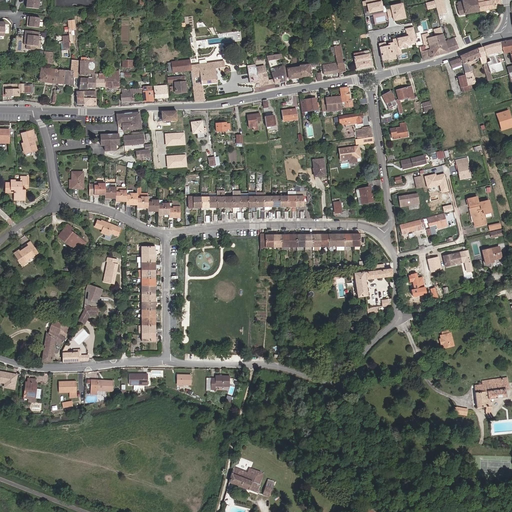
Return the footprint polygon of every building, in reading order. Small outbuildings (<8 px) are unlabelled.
[(26,0),(25,6),(38,8),(38,0),(26,0),(27,0),(26,0)] [(362,0),(365,15),(374,14),(373,12),(383,10),(381,0),(362,0)] [(434,0),(437,15),(446,13),(443,0),(434,0)] [(460,15),(479,11),(476,0),(469,0),(463,1),(463,2),(458,3),(458,6),(460,15)] [(476,0),(479,11),(501,7),(499,0),(476,0)] [(402,2),(389,5),(393,20),(405,18),(402,2)] [(386,21),(385,11),(372,12),(373,23),(386,21)] [(37,27),(39,17),(28,16),(27,19),(26,19),(25,25),(37,27)] [(68,21),(68,23),(69,39),(71,42),(72,43),(77,43),(76,41),(74,41),(74,38),(72,38),(72,30),(76,30),(75,21),(74,21),(74,19),(71,19),(71,21),(68,21)] [(407,35),(392,38),(395,54),(401,53),(400,46),(417,43),(414,26),(405,28),(407,35)] [(25,30),(24,44),(27,45),(26,49),(35,50),(36,46),(38,46),(40,32),(25,30)] [(420,53),(422,60),(438,55),(433,38),(430,38),(429,34),(425,35),(425,37),(423,38),(424,40),(423,40),(426,51),(420,53)] [(447,53),(445,42),(443,35),(435,37),(434,37),(433,38),(438,55),(447,53)] [(463,38),(465,45),(472,42),(469,36),(463,38)] [(447,53),(458,48),(454,39),(445,42),(447,53)] [(510,51),(511,61),(511,40),(500,43),(502,51),(503,53),(510,51)] [(502,51),(500,43),(490,45),(483,47),(486,56),(494,53),(502,51)] [(479,57),(484,55),(482,48),(460,56),(460,57),(463,68),(467,87),(469,86),(469,85),(475,83),(471,71),(469,72),(467,65),(473,63),(472,60),(479,57)] [(66,58),(70,58),(69,51),(63,51),(61,51),(61,53),(61,63),(66,63),(66,58)] [(363,55),(353,57),(355,69),(371,67),(368,51),(363,52),(363,55)] [(52,52),(45,52),(44,64),(51,65),(52,52)] [(341,55),(335,56),(336,60),(336,63),(338,72),(345,71),(343,63),(345,63),(345,61),(342,61),(341,55)] [(487,62),(484,55),(479,57),(481,63),(482,62),(483,66),(485,66),(490,81),(492,80),(490,73),(487,62)] [(86,61),(80,61),(80,76),(87,76),(87,74),(87,66),(93,66),(94,63),(94,61),(91,61),(91,59),(86,59),(86,61)] [(459,59),(449,63),(451,69),(461,66),(459,59)] [(191,70),(190,64),(190,60),(172,63),(167,64),(168,73),(191,70)] [(493,64),(492,61),(487,62),(490,73),(495,72),(493,64)] [(191,72),(194,102),(203,101),(202,86),(217,84),(215,68),(224,67),(225,73),(229,73),(228,66),(225,66),(224,62),(199,64),(200,71),(191,72)] [(500,62),(493,64),(495,72),(502,69),(500,62)] [(299,64),(301,77),(310,76),(309,65),(304,66),(304,63),(300,63),(300,64),(299,64)] [(338,72),(336,63),(322,66),(323,75),(333,73),(334,78),(339,77),(338,72)] [(288,78),(288,79),(301,77),(299,64),(283,66),(283,68),(285,78),(288,78)] [(256,73),(258,84),(259,84),(260,86),(262,86),(269,85),(268,80),(264,66),(257,68),(258,73),(256,73)] [(38,81),(45,82),(47,68),(41,67),(38,81)] [(54,69),(47,68),(45,82),(47,82),(52,83),(54,69)] [(274,83),(285,81),(285,78),(283,68),(273,70),(273,69),(269,69),(271,73),(273,79),(274,83)] [(65,70),(63,84),(72,85),(73,78),(74,71),(70,71),(68,71),(65,70)] [(95,74),(96,87),(105,87),(105,76),(104,73),(95,73),(95,74)] [(105,76),(105,87),(119,86),(119,81),(118,81),(117,73),(113,73),(109,73),(109,76),(105,76)] [(87,79),(86,88),(96,88),(96,87),(95,74),(93,74),(91,74),(91,79),(87,79)] [(461,87),(466,86),(463,75),(457,76),(460,88),(461,87)] [(86,88),(87,79),(80,79),(78,90),(87,89),(86,88)] [(186,93),(185,82),(174,82),(174,86),(170,86),(170,93),(174,93),(174,94),(186,93)] [(19,93),(24,92),(24,85),(24,84),(15,84),(3,84),(3,89),(5,89),(5,96),(19,96),(19,93)] [(167,86),(153,87),(154,98),(167,97),(167,86)] [(143,92),(143,93),(143,97),(144,102),(152,101),(151,87),(143,88),(143,92)] [(349,101),(348,88),(347,87),(340,89),(340,96),(341,106),(345,105),(345,107),(352,106),(351,101),(349,101)] [(395,100),(398,113),(401,113),(399,100),(402,99),(402,101),(404,100),(403,99),(412,97),(410,87),(395,91),(397,100),(395,100)] [(132,94),(143,93),(143,92),(142,89),(121,89),(121,94),(120,94),(121,102),(133,101),(132,94)] [(389,92),(385,94),(386,96),(382,98),(387,108),(391,106),(389,102),(393,100),(389,92)] [(341,106),(340,96),(325,98),(327,108),(328,108),(328,110),(329,110),(329,108),(332,108),(332,111),(342,110),(341,106)] [(301,100),(302,111),(305,111),(317,109),(319,108),(318,106),(317,107),(315,98),(301,100)] [(291,111),(291,110),(281,111),(283,121),(297,119),(296,111),(291,111)] [(507,114),(509,113),(508,110),(496,113),(501,130),(505,128),(503,124),(509,122),(507,114)] [(177,121),(176,111),(161,111),(161,112),(162,121),(177,121)] [(116,114),(118,123),(122,123),(122,130),(141,128),(139,112),(116,114)] [(251,116),(251,115),(247,115),(248,127),(252,127),(252,130),(257,129),(256,121),(260,120),(260,114),(255,114),(255,116),(251,116)] [(356,120),(356,122),(356,124),(361,123),(361,118),(362,118),(361,114),(338,117),(339,124),(344,123),(344,121),(353,120),(356,120)] [(265,118),(267,127),(275,125),(273,116),(265,118)] [(196,132),(196,137),(203,137),(202,121),(191,122),(192,133),(196,132)] [(225,122),(215,123),(216,132),(226,131),(226,130),(229,130),(229,123),(225,124),(225,122)] [(395,136),(396,138),(405,137),(404,127),(403,127),(402,125),(401,125),(401,128),(394,129),(390,130),(391,137),(391,136),(395,136)] [(358,139),(372,137),(370,130),(357,131),(358,139)] [(22,143),(24,152),(34,150),(32,141),(35,140),(34,135),(32,135),(31,131),(20,133),(22,143)] [(119,145),(119,134),(100,134),(100,144),(104,144),(104,148),(104,149),(116,149),(115,145),(119,145)] [(143,144),(143,134),(131,135),(123,136),(124,146),(143,144)] [(119,154),(119,145),(115,145),(116,149),(104,149),(104,148),(100,149),(100,154),(119,154)] [(357,147),(338,149),(339,161),(344,160),(345,163),(349,162),(349,159),(359,158),(357,147)] [(137,158),(149,157),(148,149),(136,151),(137,158)] [(417,166),(427,163),(425,155),(402,161),(404,169),(414,166),(414,164),(416,164),(417,166)] [(314,176),(325,175),(323,158),(312,159),(314,176)] [(460,163),(460,159),(453,160),(458,179),(468,177),(464,162),(460,163)] [(83,171),(71,171),(70,188),(82,188),(83,171)] [(11,191),(11,189),(13,189),(13,199),(24,199),(24,189),(22,189),(22,184),(26,184),(26,176),(19,176),(19,181),(14,181),(14,180),(9,180),(9,182),(4,182),(4,191),(11,191)] [(421,176),(414,177),(417,189),(423,187),(421,176)] [(367,188),(358,190),(361,204),(373,202),(370,191),(374,190),(372,185),(379,184),(378,180),(366,182),(367,188)] [(104,189),(104,184),(97,184),(97,182),(93,182),(93,184),(89,184),(89,194),(93,194),(93,196),(97,196),(97,194),(104,194),(104,189)] [(115,187),(108,187),(107,189),(104,189),(104,194),(104,200),(108,200),(108,198),(115,198),(115,192),(115,187)] [(140,197),(147,197),(147,196),(147,193),(140,193),(141,188),(137,188),(137,194),(137,198),(140,199),(140,197)] [(118,192),(115,192),(115,198),(115,203),(118,203),(118,201),(126,201),(126,195),(126,191),(118,191),(118,192)] [(129,195),(126,195),(126,201),(126,206),(129,206),(129,204),(137,204),(137,198),(137,194),(129,194),(129,195)] [(400,207),(419,205),(418,194),(408,196),(409,197),(406,197),(406,196),(399,197),(400,207)] [(279,195),(279,206),(287,206),(287,195),(279,195)] [(287,195),(287,206),(295,206),(295,195),(287,195)] [(295,195),(295,206),(303,206),(303,195),(295,195)] [(188,207),(201,207),(201,196),(188,196),(188,207)] [(216,196),(208,196),(209,207),(217,207),(216,196)] [(216,196),(217,207),(224,207),(224,196),(216,196)] [(232,196),(232,207),(240,207),(240,196),(232,196)] [(240,196),(240,207),(248,207),(248,196),(240,196)] [(256,196),(256,206),(264,207),(264,196),(256,196)] [(264,196),(264,207),(272,206),(271,196),(264,196)] [(140,199),(137,198),(137,204),(137,209),(140,209),(140,207),(147,207),(147,202),(147,197),(140,197),(140,199)] [(469,207),(479,205),(477,197),(467,199),(469,207)] [(151,202),(147,202),(147,207),(147,213),(151,213),(151,210),(158,211),(158,205),(158,200),(151,200),(151,202)] [(491,212),(488,200),(479,202),(480,206),(469,208),(471,216),(473,215),(475,220),(474,221),(475,227),(486,224),(484,214),(491,212)] [(172,203),(169,203),(169,209),(172,209),(172,207),(179,207),(179,203),(178,202),(178,201),(172,201),(172,203)] [(169,209),(169,203),(162,203),(161,205),(158,205),(158,211),(158,216),(162,216),(162,214),(169,214),(169,209)] [(172,209),(169,209),(169,214),(169,220),(172,219),(172,218),(179,218),(179,207),(172,207),(172,209)] [(444,213),(431,216),(432,222),(428,223),(429,226),(436,225),(437,229),(447,226),(444,213)] [(99,233),(105,235),(107,232),(112,234),(115,235),(119,226),(100,219),(99,221),(95,220),(93,227),(100,230),(99,233)] [(406,228),(412,226),(412,224),(414,223),(414,225),(416,230),(421,229),(420,224),(418,219),(399,225),(401,234),(407,232),(406,228)] [(498,222),(486,225),(487,230),(499,228),(498,222)] [(88,242),(72,229),(73,227),(68,223),(59,235),(73,246),(80,251),(88,242)] [(286,233),(282,233),(282,246),(290,246),(290,231),(287,231),(286,233)] [(321,231),(321,246),(329,246),(329,233),(325,233),(325,231),(321,231)] [(356,231),(352,232),(352,246),(361,246),(361,233),(356,233),(356,231)] [(262,246),(274,246),(274,232),(271,232),(271,233),(262,233),(262,246)] [(302,233),(298,233),(297,246),(305,246),(306,232),(302,232),(302,233)] [(73,246),(59,235),(57,237),(71,248),(73,246)] [(21,248),(20,247),(14,250),(22,263),(27,260),(26,258),(37,250),(30,239),(23,244),(24,246),(21,248)] [(81,252),(89,243),(88,242),(80,251),(81,252)] [(142,254),(157,253),(156,249),(155,249),(155,245),(141,246),(142,254)] [(485,263),(490,262),(490,260),(493,259),(501,257),(498,246),(482,250),(485,263)] [(445,266),(460,263),(458,252),(453,254),(453,253),(442,256),(445,266)] [(103,278),(113,280),(117,260),(116,259),(117,255),(107,253),(106,257),(107,257),(103,278)] [(142,261),(155,261),(155,257),(157,257),(157,253),(142,254),(142,261)] [(142,269),(157,269),(157,265),(155,265),(155,261),(142,261),(142,269)] [(392,275),(391,268),(383,269),(374,270),(369,271),(369,269),(361,270),(361,272),(353,273),(357,296),(366,294),(367,294),(364,279),(392,275)] [(142,277),(155,277),(155,273),(157,273),(157,269),(142,269),(142,277)] [(415,272),(410,274),(410,275),(408,276),(409,281),(412,280),(415,291),(418,290),(417,286),(419,285),(415,272)] [(142,285),(157,285),(157,281),(155,281),(155,277),(142,277),(142,285)] [(88,299),(98,301),(102,288),(88,283),(85,290),(89,291),(88,299)] [(142,293),(156,293),(156,288),(157,288),(157,285),(142,285),(142,293)] [(143,309),(156,309),(156,304),(158,304),(158,301),(142,301),(143,309)] [(390,317),(391,303),(382,304),(368,307),(359,308),(361,322),(390,317)] [(83,326),(88,316),(83,314),(77,323),(83,326)] [(143,325),(156,325),(156,320),(158,320),(158,316),(143,317),(143,325)] [(46,331),(41,360),(52,361),(55,339),(61,344),(65,338),(70,321),(64,318),(63,320),(52,319),(48,333),(46,331)] [(449,330),(446,331),(447,334),(443,336),(446,345),(447,349),(455,346),(452,334),(451,334),(449,330)] [(66,350),(62,350),(61,351),(62,361),(79,361),(79,356),(81,356),(81,349),(74,349),(74,350),(74,352),(66,352),(66,350)] [(1,372),(0,377),(0,382),(10,384),(9,388),(18,390),(21,376),(1,372)] [(149,375),(131,375),(131,386),(149,386),(149,375)] [(180,376),(179,386),(185,386),(185,387),(193,388),(194,377),(180,376)] [(509,388),(508,376),(483,379),(483,383),(475,384),(478,407),(485,407),(486,413),(492,412),(490,398),(506,396),(505,388),(509,388)] [(114,381),(92,378),(90,392),(97,392),(97,389),(113,391),(114,381)] [(69,380),(69,379),(61,379),(61,390),(71,390),(71,395),(78,395),(78,381),(69,380)] [(218,379),(218,382),(213,381),(212,392),(216,393),(217,389),(232,390),(233,380),(218,379)] [(27,399),(31,399),(36,400),(36,395),(38,395),(40,386),(37,385),(37,382),(32,381),(32,384),(30,384),(27,399)] [(37,404),(38,395),(36,395),(36,400),(31,399),(30,403),(37,404)] [(454,414),(467,415),(468,407),(455,406),(454,414)] [(259,486),(263,473),(249,468),(248,472),(232,467),(230,482),(259,493),(260,486),(259,486)] [(264,494),(269,496),(273,482),(268,480),(264,494)]
